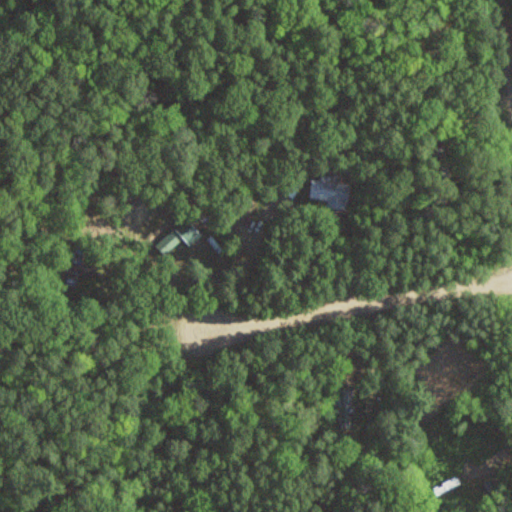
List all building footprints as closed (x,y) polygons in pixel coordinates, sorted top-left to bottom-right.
[(445,176),(451,174),(446,158),(440,160),(445,176)] [(293,196),(304,177),(290,168),(279,187),(293,196)] [(351,183),(331,181),(331,175),(321,174),(321,179),(312,178),(310,199),(328,200),(328,207),(348,209),(351,183)] [(195,229),(185,218),(155,244),(165,255),(195,229)] [(64,283),(76,286),(79,272),(93,276),(96,268),(82,264),(88,241),(76,238),(64,283)] [(340,388),(340,428),(349,428),(349,388),(340,388)]
